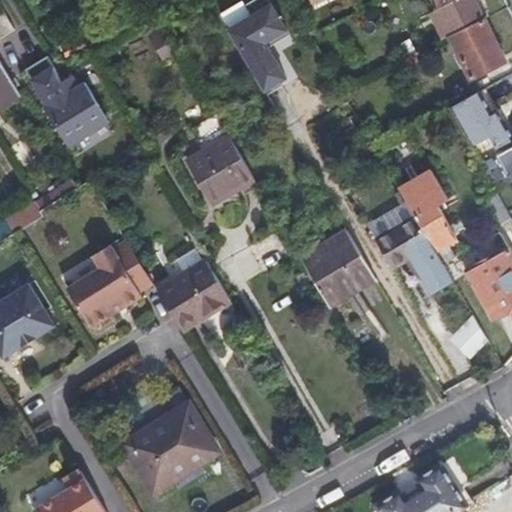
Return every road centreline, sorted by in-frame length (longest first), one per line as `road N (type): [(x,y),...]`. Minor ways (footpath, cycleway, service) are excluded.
road 1 (unknown): [(284,510),(195,364),(156,343),(72,384),(54,402),(119,511)]
road 2 (unknown): [(346,476),(231,243)]
road 3 (residential): [(280,511),(486,399),(511,396)]
